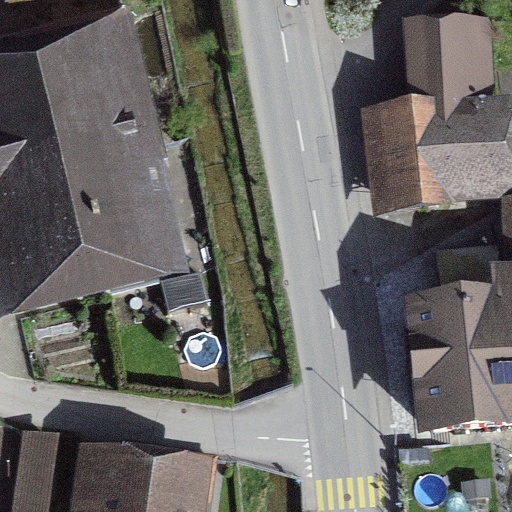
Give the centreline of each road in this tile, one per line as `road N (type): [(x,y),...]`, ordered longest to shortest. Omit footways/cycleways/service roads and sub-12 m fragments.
road 1 (secondary): [(290,69),(348,438)]
road 2 (unclassified): [(0,393),(234,433)]
road 3 (residential): [(290,69),(354,46),(421,0)]
